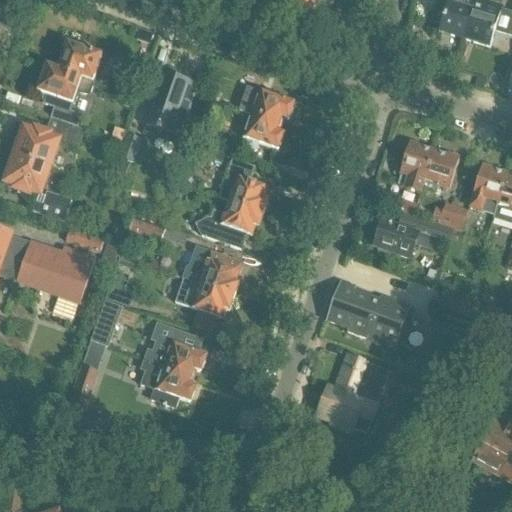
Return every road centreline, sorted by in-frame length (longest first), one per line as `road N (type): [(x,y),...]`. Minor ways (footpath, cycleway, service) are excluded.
road 1 (residential): [(261,456),(382,87)]
road 2 (residential): [(382,87),(127,0)]
road 3 (residential): [(261,456),(0,446)]
road 4 (residential): [(511,127),(382,87)]
